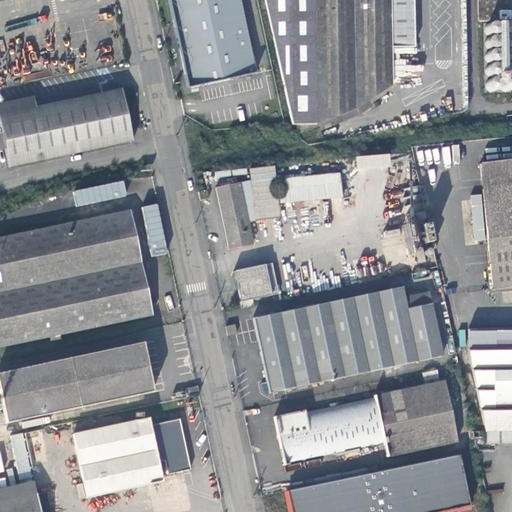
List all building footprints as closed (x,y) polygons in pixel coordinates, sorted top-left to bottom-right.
[(168,0),(187,88),(255,73),(239,0),(168,0)] [(264,0),(293,127),(319,126),(354,109),(368,101),(392,85),(391,47),(390,0),(264,0)] [(412,0),(390,0),(391,47),(414,46),(412,0)] [(511,0),(508,0),(508,5),(477,3),(489,50),(492,50),(492,54),(494,63),(490,64),(487,54),(485,92),(511,85),(511,0)] [(36,107),(0,114),(0,126),(3,141),(9,167),(132,141),(121,89),(36,107)] [(0,103),(0,114),(36,107),(34,97),(0,103)] [(354,109),(319,126),(320,131),(359,116),(372,107),(368,101),(354,109)] [(511,153),(480,156),(481,164),(511,161),(511,153)] [(389,165),(388,155),(355,158),(356,168),(389,165)] [(511,161),(481,164),(488,251),(490,265),(492,291),(511,289),(511,161)] [(273,166),(250,169),(251,181),(255,221),(279,218),(273,166)] [(278,179),(280,204),(342,198),(340,173),(278,179)] [(124,180),(73,190),(76,206),(127,196),(124,180)] [(255,221),(251,181),(240,183),(248,222),(255,221)] [(216,188),(230,250),(253,244),(248,222),(240,183),(216,188)] [(199,193),(200,201),(209,200),(207,192),(199,193)] [(143,206),(149,256),(166,254),(159,203),(143,206)] [(0,346),(152,315),(130,210),(118,212),(118,213),(0,237),(0,346)] [(417,254),(411,224),(405,225),(411,255),(417,254)] [(234,272),(241,301),(271,295),(265,265),(234,272)] [(253,318),(269,391),(442,356),(429,293),(405,298),(402,287),(253,318)] [(225,326),(227,336),(237,334),(235,324),(225,326)] [(511,431),(511,328),(468,330),(469,355),(486,432),(511,431)] [(0,423),(5,423),(152,391),(142,342),(0,372),(0,398),(3,413),(0,413),(0,423)] [(274,418),(284,465),(289,464),(289,463),(384,443),(387,458),(457,442),(444,381),(374,396),(374,398),(305,413),(304,411),(274,418)] [(199,393),(197,383),(185,385),(187,396),(199,393)] [(72,427),(73,434),(122,424),(120,417),(72,427)] [(122,424),(73,434),(87,497),(163,481),(158,462),(165,460),(168,474),(190,469),(179,419),(150,426),(148,418),(122,424)] [(511,443),(511,431),(486,432),(486,443),(511,443)] [(9,436),(19,474),(32,470),(22,433),(9,436)] [(459,455),(287,491),(291,511),(441,511),(469,506),(470,506),(459,455)] [(33,481),(0,488),(0,501),(36,494),(33,481)] [(39,511),(36,494),(0,501),(0,511),(39,511)]
